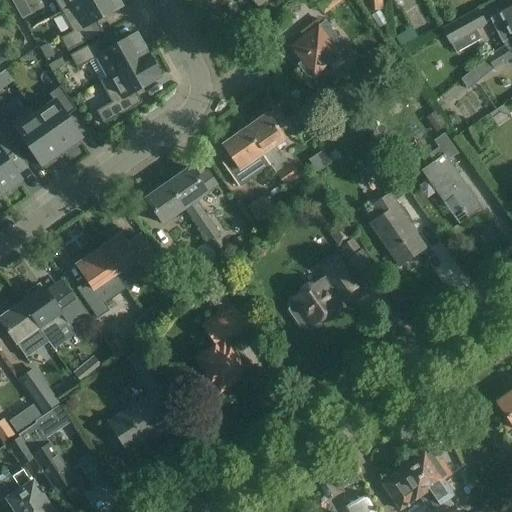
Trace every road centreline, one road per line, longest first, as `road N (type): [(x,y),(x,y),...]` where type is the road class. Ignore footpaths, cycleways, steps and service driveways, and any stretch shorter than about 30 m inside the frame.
road 1 (secondary): [(198,511),(511,294)]
road 2 (residential): [(0,249),(200,109),(203,87),(155,0)]
